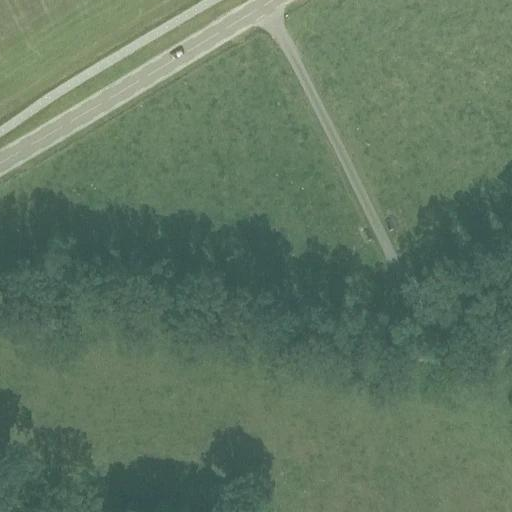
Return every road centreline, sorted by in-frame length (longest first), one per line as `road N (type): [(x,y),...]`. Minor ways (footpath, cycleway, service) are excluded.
road 1 (track): [(0,278),(420,337),(458,334)]
road 2 (tertiary): [(0,162),(273,0)]
